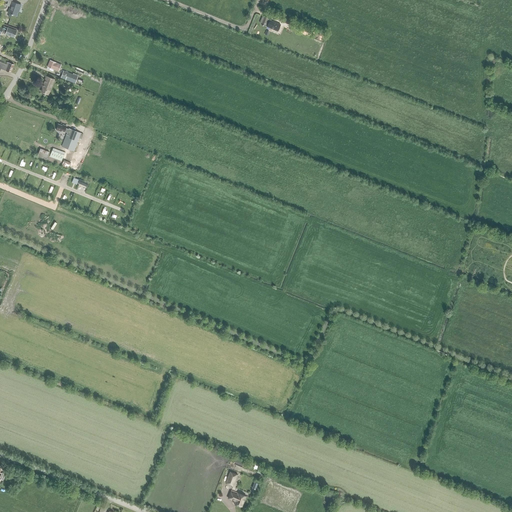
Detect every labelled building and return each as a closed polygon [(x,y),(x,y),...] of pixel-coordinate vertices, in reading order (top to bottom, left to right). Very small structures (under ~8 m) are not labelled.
[(10,6),(8,13),(16,16),(18,9),(19,9),(21,5),(11,2),(12,0),(4,0),(8,1),(7,5),(10,6)] [(278,31),(281,24),(270,20),(268,19),(269,19),(266,18),(266,17),(263,16),(260,22),(262,23),(261,24),(266,26),(265,26),(278,31)] [(3,26),(3,28),(0,26),(0,34),(0,35),(1,32),(5,33),(5,34),(14,37),(16,31),(3,26)] [(0,70),(1,68),(10,72),(13,65),(7,62),(0,59),(0,70)] [(58,71),(61,65),(50,60),(47,67),(58,71)] [(75,83),(77,76),(63,71),(61,77),(75,83)] [(42,86),(43,86),(41,92),(48,94),(54,79),(46,76),(42,86)] [(66,126),(63,124),(62,125),(58,124),(56,130),(61,132),(61,131),(64,132),(64,131),(67,132),(66,134),(63,142),(61,146),(74,151),(79,137),(81,138),(83,134),(69,128),(68,129),(65,128),(66,126)] [(46,159),(49,151),(39,148),(36,155),(46,159)] [(52,148),(51,152),(49,157),(62,161),(65,152),(52,148)] [(233,457),(232,464),(244,466),(245,459),(233,457)] [(226,483),(233,486),(237,475),(230,472),(226,483)] [(238,493),(238,494),(231,491),(228,498),(235,501),(237,502),(236,504),(242,506),(246,496),(238,493)]
